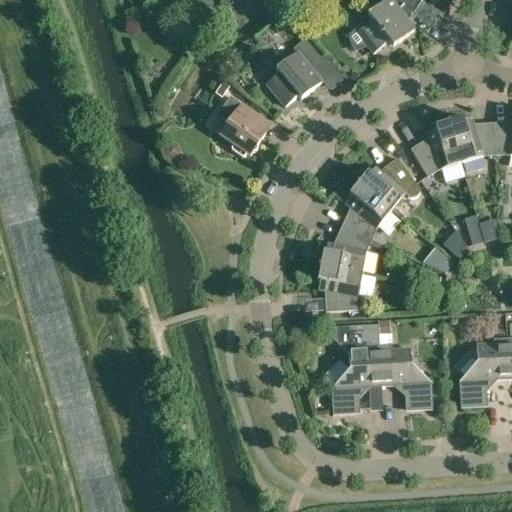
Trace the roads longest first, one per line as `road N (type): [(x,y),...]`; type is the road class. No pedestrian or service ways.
road 1 (residential): [(511,462),(361,471),(317,463),(289,427),(262,335),(270,224),(306,157),(376,101),(464,70)]
road 2 (track): [(152,327),(55,0)]
road 3 (track): [(205,511),(152,327)]
